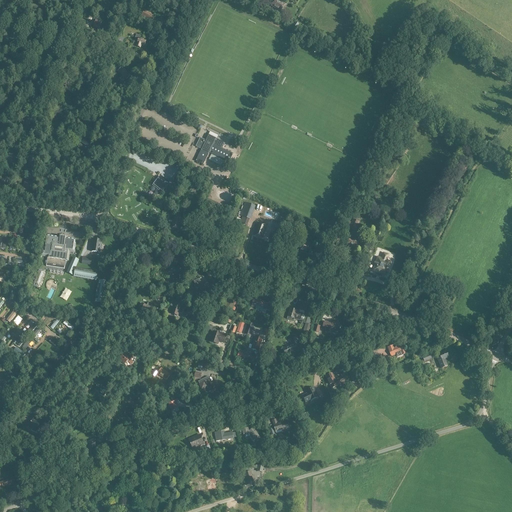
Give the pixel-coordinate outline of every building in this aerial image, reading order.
[(69,12),(73,7),(64,0),(60,5),(69,12)] [(281,12),(285,5),(276,0),(274,0),(271,6),(281,12)] [(29,10),(40,12),(41,6),(30,4),(29,10)] [(153,16),(144,11),(141,16),(150,21),(153,16)] [(78,25),(83,27),(87,20),(81,17),(78,25)] [(100,21),(100,20),(96,18),(93,26),(99,29),(101,22),(100,21)] [(35,39),(40,32),(35,28),(30,35),(35,39)] [(142,40),(143,37),(137,35),(133,45),(140,48),(141,45),(144,46),(146,42),(142,40)] [(120,36),(118,39),(116,37),(112,43),(121,48),(126,40),(120,36)] [(5,41),(2,47),(11,51),(13,46),(5,41)] [(47,54),(52,57),(58,48),(53,45),(47,54)] [(29,63),(33,56),(28,53),(23,60),(29,63)] [(9,67),(4,63),(0,70),(0,72),(4,75),(9,67)] [(126,80),(130,76),(121,68),(118,71),(126,80)] [(42,70),(37,78),(42,81),(47,73),(42,70)] [(16,85),(21,88),(26,79),(20,76),(16,85)] [(35,102),(39,95),(34,92),(30,99),(35,102)] [(73,102),(76,96),(68,92),(65,98),(73,102)] [(15,101),(10,98),(6,106),(11,109),(15,101)] [(111,124),(115,119),(107,114),(104,120),(111,124)] [(22,125),(28,127),(32,118),(26,115),(22,125)] [(61,130),(64,125),(57,120),(53,125),(61,130)] [(2,125),(3,126),(0,131),(0,132),(3,134),(9,126),(4,122),(2,125)] [(195,161),(203,165),(209,153),(229,163),(233,154),(222,149),(225,143),(208,135),(205,141),(200,138),(196,147),(201,150),(195,161)] [(85,137),(81,143),(89,147),(92,142),(85,137)] [(53,162),(50,167),(57,172),(61,167),(53,162)] [(169,184),(159,177),(153,185),(163,192),(169,184)] [(0,185),(4,188),(9,181),(4,178),(0,184),(0,185)] [(27,191),(31,183),(26,181),(22,188),(27,191)] [(49,193),(54,186),(49,183),(44,191),(49,193)] [(76,189),(71,186),(67,193),(72,196),(76,189)] [(98,191),(93,188),(88,197),(93,200),(98,191)] [(210,200),(208,199),(207,199),(205,204),(216,209),(217,206),(218,203),(210,200)] [(250,219),(254,207),(245,203),(240,216),(243,216),(249,219),(250,219)] [(186,221),(175,216),(171,227),(179,230),(180,225),(184,227),(186,221)] [(247,225),(249,219),(243,216),(240,223),(247,225)] [(360,223),(353,219),(349,228),(355,231),(360,223)] [(266,226),(258,223),(254,235),(263,238),(266,226)] [(301,233),(303,228),(289,224),(287,228),(301,233)] [(321,240),(327,241),(329,234),(324,232),(319,230),(318,234),(323,236),(321,240)] [(267,238),(277,241),(279,234),(271,231),(271,233),(269,232),(267,238)] [(42,256),(48,257),(46,267),(64,269),(65,261),(68,261),(69,252),(74,252),(75,241),(67,240),(67,239),(62,238),(58,238),(58,239),(46,237),(44,251),(42,251),(42,256)] [(356,248),(359,241),(351,237),(347,244),(356,248)] [(101,241),(93,240),(92,252),(100,253),(100,249),(102,249),(102,245),(101,245),(101,241)] [(300,247),(301,247),(300,250),(308,252),(310,246),(301,243),(300,247)] [(383,255),(382,259),(378,258),(373,271),(386,276),(391,262),(387,261),(388,257),(383,255)] [(83,257),(82,264),(91,265),(92,258),(83,257)] [(73,259),(67,273),(72,276),(74,271),(76,268),(78,261),(73,259)] [(354,269),(359,271),(362,265),(357,262),(354,269)] [(170,269),(168,272),(176,274),(175,276),(174,276),(172,284),(178,285),(180,278),(179,278),(180,276),(181,276),(183,268),(171,264),(171,265),(169,265),(168,268),(170,269)] [(96,280),(97,275),(97,272),(76,268),(74,271),(75,271),(74,277),(96,280)] [(39,287),(45,272),(40,270),(39,272),(37,271),(32,285),(39,287)] [(199,288),(202,293),(203,295),(209,292),(208,290),(208,289),(204,283),(201,285),(198,279),(193,282),(195,285),(194,285),(196,289),(199,288)] [(99,281),(95,303),(103,304),(107,283),(99,281)] [(191,295),(189,292),(185,295),(187,298),(190,301),(192,305),(196,301),(194,298),(191,295)] [(263,308),(262,309),(270,312),(272,305),(263,302),(263,301),(254,299),(252,306),(258,308),(258,307),(263,308)] [(181,308),(181,306),(176,304),(176,302),(172,300),(171,306),(174,307),(171,314),(175,315),(174,316),(177,317),(177,316),(178,316),(179,313),(182,314),(183,309),(181,308)] [(144,314),(145,314),(145,313),(147,313),(149,309),(151,310),(152,305),(148,304),(147,306),(142,304),(139,312),(144,314)] [(235,315),(238,306),(231,304),(228,312),(235,315)] [(295,319),(300,321),(302,315),(298,314),(299,311),(290,309),(287,319),(294,321),(295,319)] [(14,311),(6,321),(10,323),(17,314),(14,311)] [(23,320),(18,316),(13,323),(18,326),(23,320)] [(59,322),(57,320),(51,328),(53,330),(59,322)] [(66,321),(64,324),(72,331),(74,328),(66,321)] [(333,321),(332,324),(324,322),(323,327),(326,328),(326,333),(333,331),(337,333),(338,331),(339,331),(341,326),(338,326),(339,322),(333,321)] [(305,323),(303,332),(309,334),(312,325),(305,323)] [(34,324),(27,332),(31,335),(38,327),(34,324)] [(254,326),(248,324),(244,336),(250,338),(250,336),(251,336),(254,326)] [(41,331),(38,329),(32,336),(35,339),(41,331)] [(212,338),(210,342),(218,345),(219,341),(220,341),(220,342),(224,343),(226,337),(221,335),(213,332),(213,334),(212,334),(211,334),(210,336),(211,337),(212,338)] [(257,355),(258,354),(262,340),(260,340),(260,338),(256,336),(253,345),(250,345),(249,345),(249,348),(249,349),(252,349),(255,351),(255,353),(255,354),(256,355),(257,355)] [(26,339),(23,337),(17,345),(20,347),(26,339)] [(302,348),(296,338),(290,341),(291,344),(283,349),(286,356),(295,352),(295,351),(298,349),(298,350),(302,348)] [(60,345),(52,339),(48,343),(56,350),(60,345)] [(402,355),(405,354),(404,350),(402,344),(398,346),(398,347),(394,348),(393,346),(388,347),(389,351),(391,357),(396,355),(395,354),(401,352),(402,355)] [(25,355),(16,348),(14,351),(22,358),(25,355)] [(441,358),(437,359),(441,369),(448,366),(445,359),(448,358),(446,352),(439,355),(441,358)] [(124,364),(128,361),(129,362),(128,362),(130,365),(133,362),(131,360),(134,358),(132,355),(129,358),(125,353),(120,357),(122,359),(121,360),(124,364)] [(166,380),(170,375),(161,369),(158,373),(163,377),(163,378),(166,380)] [(194,378),(200,380),(202,373),(195,371),(194,378)] [(326,377),(331,389),(338,386),(338,387),(340,388),(343,387),(343,385),(347,383),(344,377),(335,381),(332,374),(326,377)] [(209,392),(212,391),(212,392),(220,388),(217,382),(212,384),(209,379),(208,377),(198,382),(200,384),(199,384),(202,389),(207,387),(209,392)] [(107,389),(97,386),(95,392),(100,394),(100,395),(105,396),(107,389)] [(311,401),(319,397),(314,388),(306,391),(308,394),(303,396),(306,403),(311,401)] [(6,390),(2,395),(0,397),(4,400),(5,399),(5,398),(10,393),(6,390)] [(173,402),(168,404),(169,406),(170,406),(172,411),(177,409),(176,407),(178,407),(176,402),(178,401),(177,399),(176,397),(172,399),(173,402)] [(138,410),(127,408),(126,416),(137,418),(138,410)] [(30,426),(33,428),(31,430),(38,433),(41,434),(44,429),(41,427),(42,426),(36,423),(36,421),(33,419),(32,422),(30,421),(29,424),(31,425),(30,426)] [(272,421),(274,426),(276,431),(281,430),(281,431),(289,428),(288,423),(281,425),(281,424),(278,425),(276,420),(272,421)] [(253,428),(249,430),(256,441),(260,439),(253,428)] [(224,431),(215,433),(216,442),(233,438),(232,433),(224,434),(224,431)] [(201,439),(200,435),(189,440),(193,449),(204,444),(202,440),(203,439),(201,439)] [(85,445),(88,451),(97,447),(95,441),(85,445)] [(246,473),(244,474),(247,484),(254,483),(253,480),(255,479),(254,476),(252,477),(251,472),(246,473)]
